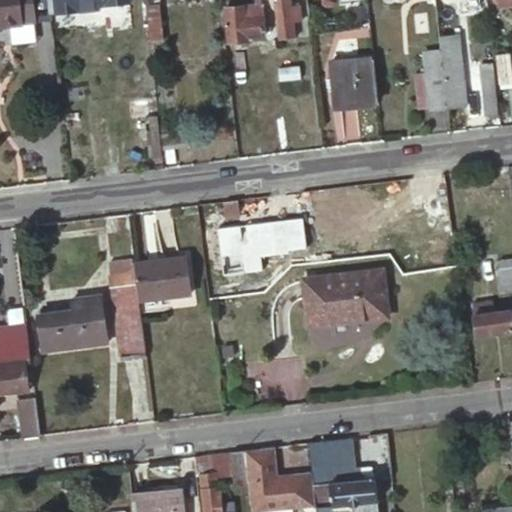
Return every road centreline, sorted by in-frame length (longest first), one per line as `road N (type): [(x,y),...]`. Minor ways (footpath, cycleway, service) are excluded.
road 1 (residential): [(511,142),(0,205)]
road 2 (residential): [(511,398),(0,460)]
